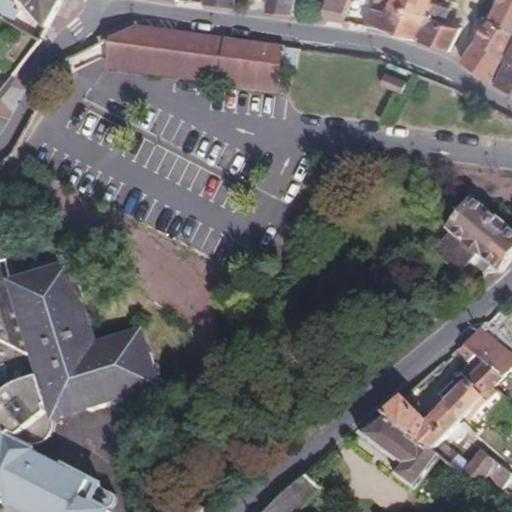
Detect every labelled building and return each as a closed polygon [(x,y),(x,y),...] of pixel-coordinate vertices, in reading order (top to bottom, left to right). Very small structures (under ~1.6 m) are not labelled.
[(4,0),(1,3),(0,2),(0,21),(11,28),(19,15),(13,11),(18,3),(14,0),(4,0)] [(14,0),(18,3),(47,33),(61,4),(60,0),(14,0)] [(271,0),(271,1),(271,14),(296,19),(298,0),(271,0)] [(399,0),(397,6),(396,7),(425,18),(444,26),(449,14),(434,8),(437,0),(399,0)] [(511,0),(499,0),(490,19),(511,28),(511,0)] [(335,1),(329,24),(347,28),(353,7),(335,1)] [(376,9),(368,31),(401,38),(416,42),(425,18),(396,7),(397,9),(376,9)] [(425,18),(416,42),(435,49),(449,55),(459,32),(444,26),(425,18)] [(511,28),(490,19),(476,39),(505,57),(511,41),(511,28)] [(114,38),(110,64),(150,71),(156,32),(135,28),(114,38)] [(156,32),(150,71),(278,92),(281,75),(295,77),(299,53),(156,32)] [(114,38),(96,47),(94,61),(110,64),(114,38)] [(476,39),(460,61),(493,82),(505,57),(476,39)] [(511,61),(510,61),(497,84),(511,90),(511,61)] [(413,84),(388,77),(384,90),(409,97),(413,84)] [(501,272),(511,258),(511,226),(474,197),(447,230),(453,234),(436,255),(462,276),(472,263),(487,275),(501,272)] [(166,248),(165,285),(161,285),(161,308),(182,308),(182,287),(207,288),(207,248),(166,248)] [(0,507),(10,505),(13,511),(15,511),(106,511),(93,504),(101,488),(32,452),(39,453),(47,451),(53,447),(56,440),(57,435),(56,425),(88,416),(90,420),(127,410),(125,406),(133,404),(134,408),(160,400),(152,375),(155,374),(152,363),(149,364),(143,341),(100,353),(94,333),(96,333),(93,320),(90,320),(85,305),(88,304),(85,293),(81,294),(75,270),(17,287),(10,265),(0,268),(0,507)] [(511,376),(511,356),(479,331),(458,352),(473,363),(475,361),(479,357),(486,362),(510,380),(511,376)] [(479,357),(475,361),(482,367),(486,362),(479,357)] [(477,422),(510,380),(486,362),(482,367),(437,427),(403,402),(384,418),(443,462),(454,447),(473,420),(477,422)] [(443,462),(384,418),(362,436),(405,467),(397,479),(419,495),(443,462)] [(443,462),(489,496),(500,479),(485,466),(483,469),(454,447),(443,462)] [(511,468),(494,453),(488,462),(511,483),(511,468)] [(308,511),(323,492),(306,480),(281,498),(270,511),(308,511)] [(198,503),(182,494),(176,503),(190,511),(204,511),(207,509),(209,510),(219,492),(210,486),(198,503)]
